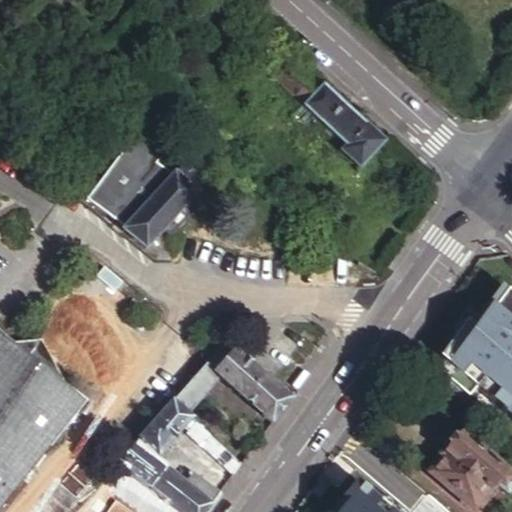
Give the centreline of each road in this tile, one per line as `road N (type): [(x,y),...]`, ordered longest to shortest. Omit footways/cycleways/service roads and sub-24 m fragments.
road 1 (secondary): [(259,511),(485,192)]
road 2 (tertiary): [(485,192),(440,137),(285,0)]
